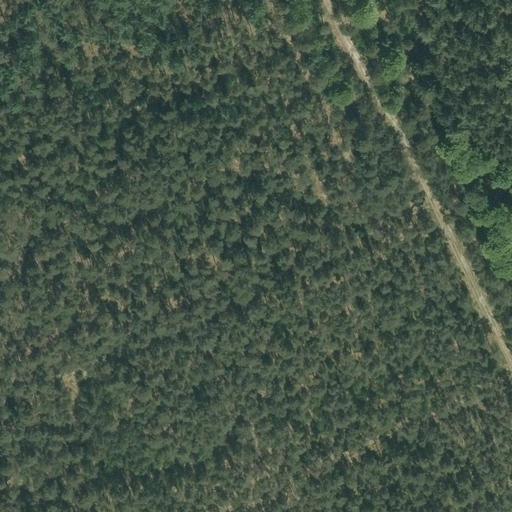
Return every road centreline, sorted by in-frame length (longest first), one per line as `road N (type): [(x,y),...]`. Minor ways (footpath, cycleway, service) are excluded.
road 1 (track): [(325,0),(511,354)]
road 2 (track): [(335,18),(0,167)]
road 3 (track): [(511,384),(224,511)]
